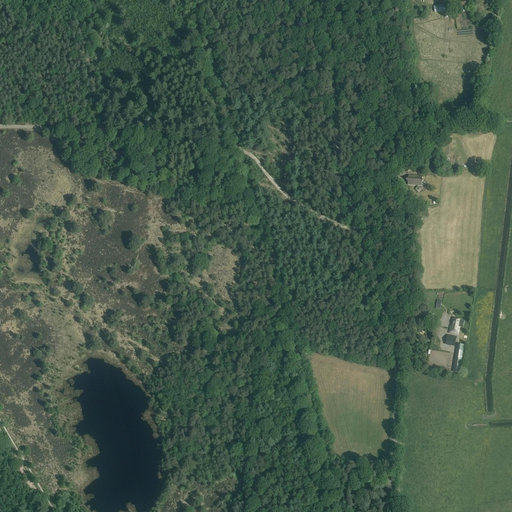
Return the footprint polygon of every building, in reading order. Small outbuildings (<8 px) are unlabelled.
[(467,8),(465,1),(454,3),(455,9),(467,8)] [(422,186),(422,185),(422,183),(423,181),(422,180),(422,177),(408,176),(408,178),(406,180),(408,183),(408,185),(422,186)] [(458,335),(461,320),(452,318),(451,326),(450,326),(449,333),(458,335)] [(456,337),(448,335),(445,346),(454,348),(456,337)] [(457,350),(456,362),(454,372),(462,374),(463,368),(466,346),(458,344),(457,350)]
